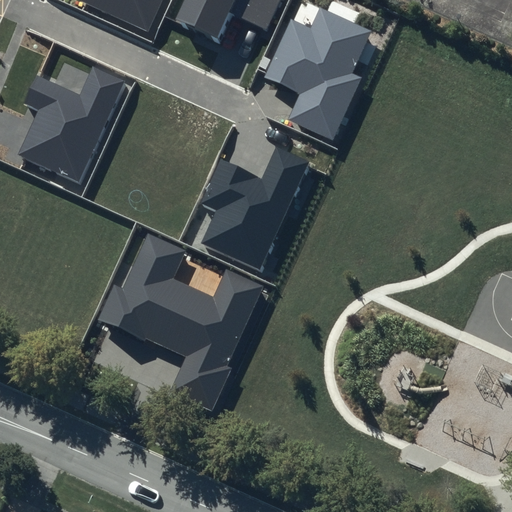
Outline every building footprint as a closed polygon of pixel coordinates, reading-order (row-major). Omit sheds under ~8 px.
[(79,0),(148,31),(162,0),(79,0)] [(183,0),(174,21),(221,43),(234,15),(266,29),(279,0),(183,0)] [(310,28),(291,20),(264,78),(300,94),(288,119),(332,140),(361,78),(351,73),(370,30),(320,7),(310,28)] [(79,93),(37,74),(23,105),(38,112),(19,154),(79,181),(125,81),(92,66),(79,93)] [(261,179),(220,160),(200,204),(216,211),(201,243),(260,269),(309,161),(276,146),(261,179)] [(185,250),(147,233),(121,289),(115,287),(101,318),(185,356),(168,393),(211,413),(232,367),(229,365),(265,287),(225,269),(213,297),(172,278),(185,250)]
